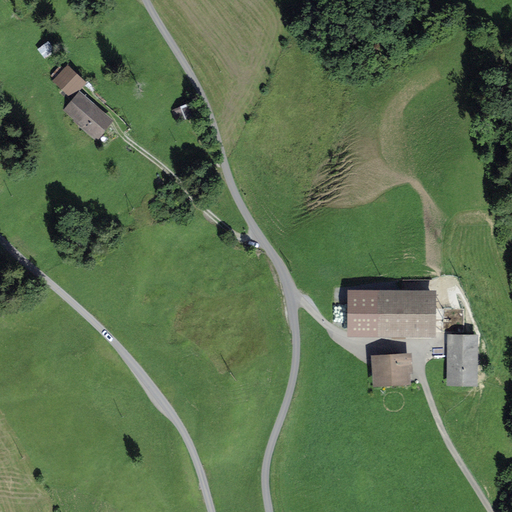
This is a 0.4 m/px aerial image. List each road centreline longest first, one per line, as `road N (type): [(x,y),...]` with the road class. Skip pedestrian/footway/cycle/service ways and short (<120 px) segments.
road 1 (unclassified): [(269,511),(266,458),(295,364),(289,288),(230,184),(201,95),(145,0)]
road 2 (unclassified): [(0,236),(88,318),(180,426),(211,511)]
